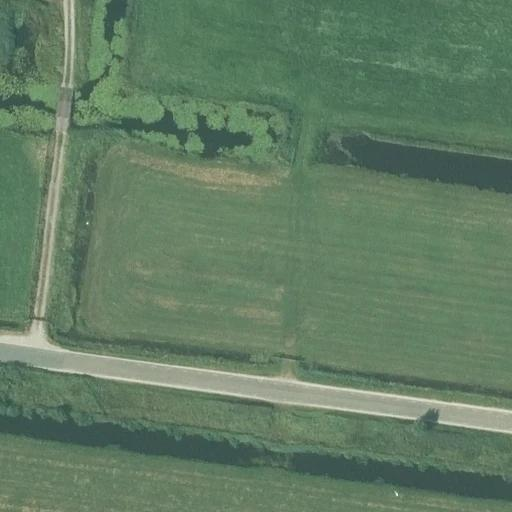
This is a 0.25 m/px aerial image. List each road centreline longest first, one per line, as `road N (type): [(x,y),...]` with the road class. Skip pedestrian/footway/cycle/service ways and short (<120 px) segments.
road 1 (tertiary): [(511,424),(0,354)]
road 2 (track): [(291,0),(314,90),(285,393)]
road 3 (track): [(58,144),(33,359)]
